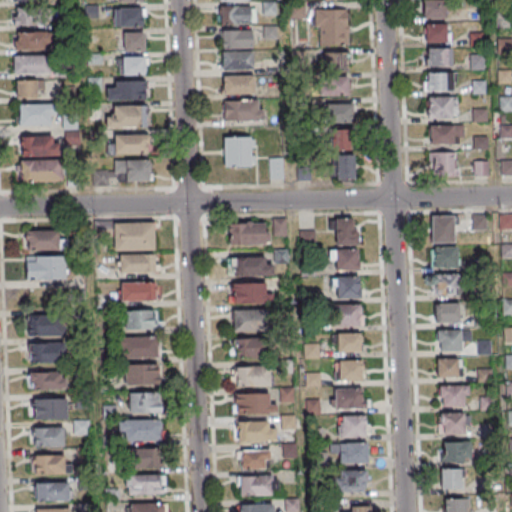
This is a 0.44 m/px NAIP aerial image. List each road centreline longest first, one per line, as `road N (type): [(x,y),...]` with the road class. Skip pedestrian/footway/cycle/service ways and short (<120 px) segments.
road 1 (residential): [(199,511),(178,0)]
road 2 (residential): [(403,511),(382,0)]
road 3 (residential): [(511,196),(0,206)]
